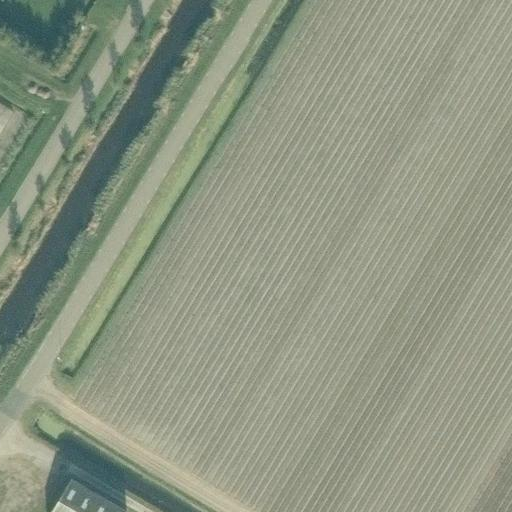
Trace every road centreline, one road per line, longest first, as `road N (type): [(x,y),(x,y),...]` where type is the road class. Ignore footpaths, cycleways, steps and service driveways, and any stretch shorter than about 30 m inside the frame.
road 1 (unclassified): [(0,424),(264,0)]
road 2 (unclassified): [(0,242),(149,0)]
